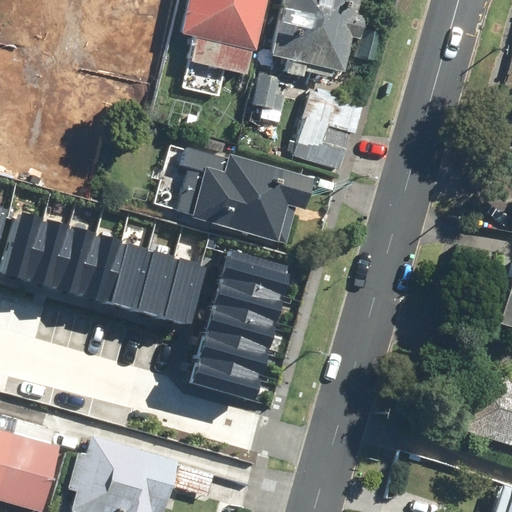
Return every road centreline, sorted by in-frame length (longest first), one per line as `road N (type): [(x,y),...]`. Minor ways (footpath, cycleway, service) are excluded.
road 1 (residential): [(332,452),(458,0)]
road 2 (residential): [(0,356),(332,452)]
